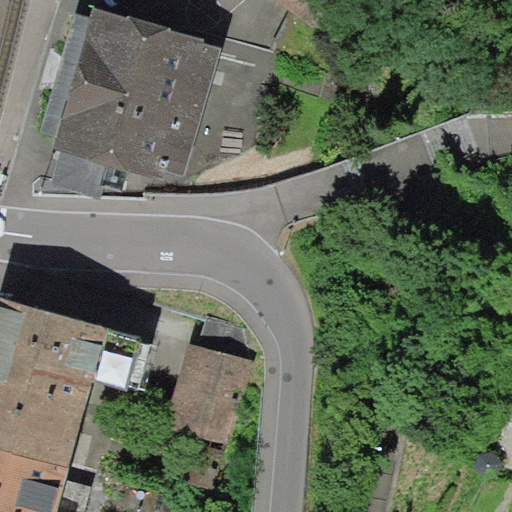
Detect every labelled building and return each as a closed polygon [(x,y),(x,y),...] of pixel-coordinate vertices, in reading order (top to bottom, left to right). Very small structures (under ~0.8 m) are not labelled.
[(339,0),(278,0),(316,29),(339,0)] [(218,38),(93,4),(71,83),(55,144),(61,147),(109,160),(179,179),(218,38)] [(109,160),(61,147),(57,165),(52,182),(100,195),(109,160)] [(69,511),(124,323),(15,292),(0,344),(0,511),(69,511)] [(255,367),(193,348),(168,428),(230,447),(255,367)]
